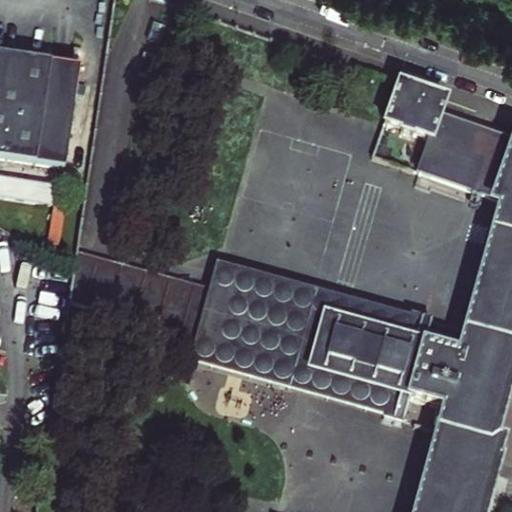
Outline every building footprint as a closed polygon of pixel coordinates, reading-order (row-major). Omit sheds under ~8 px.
[(29,62),(0,57),(0,160),(65,171),(80,70),(29,62)] [(440,123),(446,103),(424,95),(398,86),(384,127),(430,143),(432,144),(440,123)] [(464,360),(456,386),(503,401),(511,366),(511,147),(440,123),(432,144),(430,143),(419,177),(415,187),(493,216),(467,305),(478,308),(465,352),(464,360)] [(0,185),(0,203),(50,212),(53,194),(0,185)] [(53,217),(47,248),(58,250),(64,219),(53,217)] [(67,306),(198,342),(192,364),(386,416),(387,412),(307,389),(330,304),(411,326),(412,322),(218,270),(211,294),(74,257),(73,263),(67,306)] [(432,324),(412,322),(411,326),(330,304),(307,389),(387,412),(386,416),(385,420),(404,425),(411,401),(418,376),(425,349),(427,341),(432,324)] [(425,349),(464,360),(465,352),(427,341),(425,349)] [(425,349),(418,376),(456,386),(464,360),(425,349)] [(456,386),(418,376),(411,401),(425,405),(449,412),(456,386)] [(503,401),(456,386),(449,412),(446,420),(434,466),(423,463),(409,511),(483,511),(489,491),(493,480),(495,469),(493,469),(498,448),(490,446),(503,401)] [(419,429),(423,413),(446,420),(449,412),(425,405),(411,401),(404,425),(419,429)]
